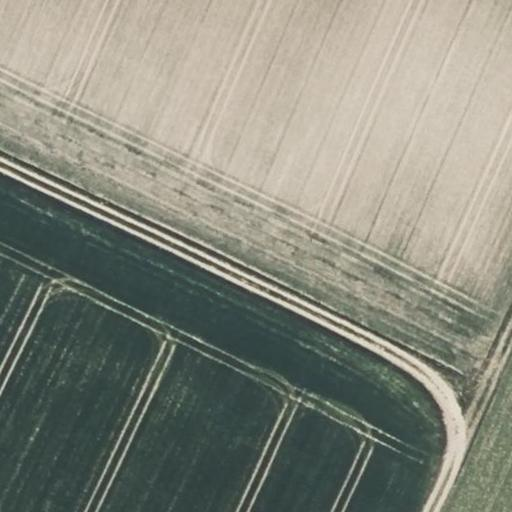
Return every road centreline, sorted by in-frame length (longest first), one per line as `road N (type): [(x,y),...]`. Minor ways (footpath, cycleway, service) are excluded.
road 1 (track): [(0,163),(481,398)]
road 2 (track): [(511,332),(425,511)]
